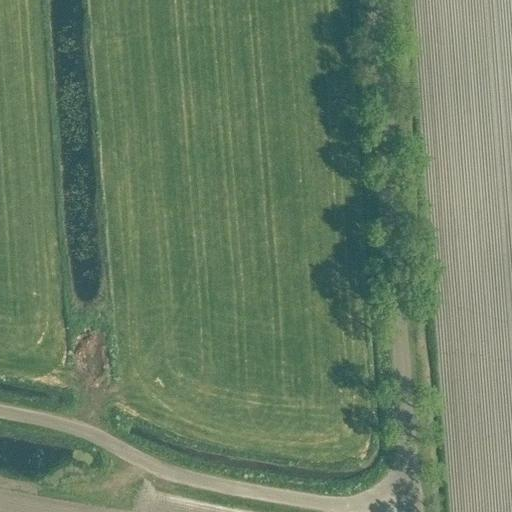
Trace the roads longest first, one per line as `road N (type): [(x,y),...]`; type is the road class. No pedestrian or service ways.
road 1 (unclassified): [(410,508),(372,0)]
road 2 (unclassified): [(410,508),(333,508),(191,482),(73,430),(0,414)]
